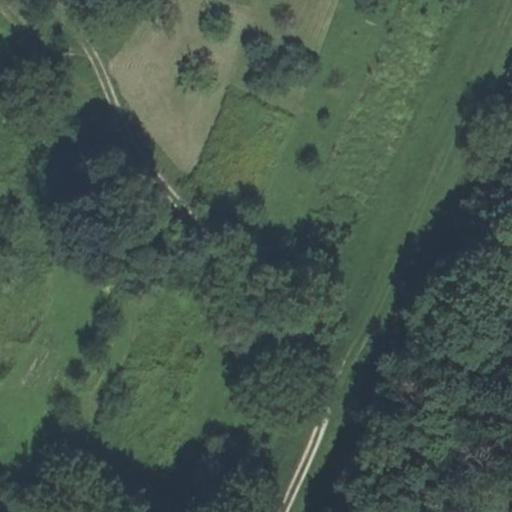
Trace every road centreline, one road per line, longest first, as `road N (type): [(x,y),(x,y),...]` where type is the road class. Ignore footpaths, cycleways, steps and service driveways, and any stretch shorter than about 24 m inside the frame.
road 1 (track): [(344,367),(123,142),(86,58),(80,0)]
road 2 (track): [(344,367),(492,0)]
road 3 (track): [(277,511),(344,367)]
